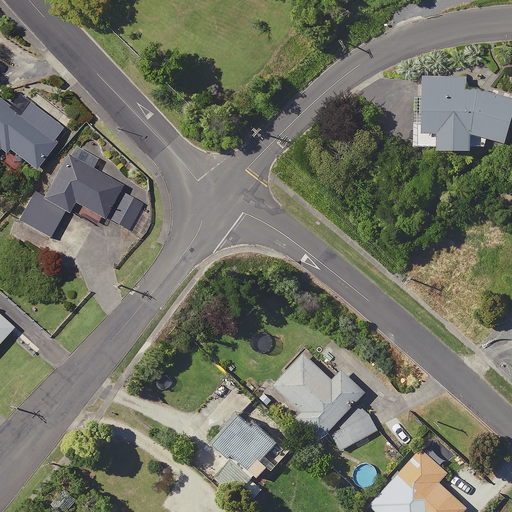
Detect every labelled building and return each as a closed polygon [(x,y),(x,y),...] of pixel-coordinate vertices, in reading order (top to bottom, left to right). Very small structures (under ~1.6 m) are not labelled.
[(469,149),(469,146),(486,147),(487,137),(505,141),(511,115),(511,97),(466,84),(466,76),(420,75),(420,97),(414,97),(413,146),(438,147),(438,148),(469,149)] [(63,144),(0,99),(0,159),(4,154),(11,158),(14,155),(41,174),(63,144)] [(48,198),(45,203),(67,216),(74,219),(80,209),(110,225),(130,189),(71,156),(48,198)] [(45,203),(48,198),(37,192),(20,221),(54,240),(67,216),(45,203)] [(0,352),(19,332),(0,314),(0,352)] [(327,446),(373,395),(346,371),(338,381),(308,355),(277,390),(305,416),(300,422),(327,446)] [(242,414),(215,444),(239,465),(241,462),(258,477),(285,447),(264,428),(261,431),(242,414)] [(452,476),(425,453),(375,508),(379,511),(473,511),(474,511),(444,484),(452,476)]
